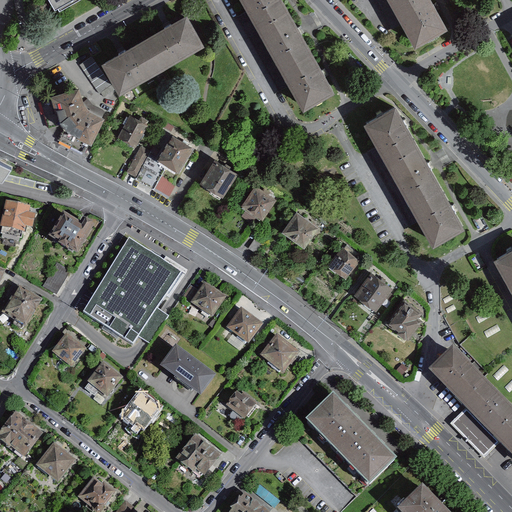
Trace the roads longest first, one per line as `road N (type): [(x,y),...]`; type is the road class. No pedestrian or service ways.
road 1 (residential): [(321,0),(511,203)]
road 2 (primary): [(126,201),(340,344)]
road 3 (primary): [(340,344),(511,511)]
road 4 (residential): [(126,201),(16,387)]
road 5 (residential): [(206,511),(340,344)]
road 6 (residential): [(16,387),(178,511)]
road 7 (primary): [(0,132),(117,196)]
road 8 (residential): [(148,0),(35,63)]
road 9 (residential): [(0,187),(63,203),(117,196)]
